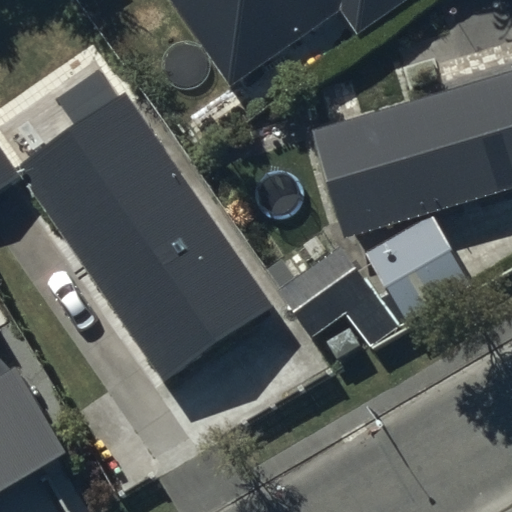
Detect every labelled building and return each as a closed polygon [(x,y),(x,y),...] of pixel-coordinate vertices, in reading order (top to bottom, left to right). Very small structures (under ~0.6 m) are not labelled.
[(279,304),(69,0),(55,0),(0,38),(0,75),(48,145),(21,163),(170,379),(279,304)] [(178,0),(238,81),(343,5),(361,29),(401,0),(178,0)] [(511,72),(320,128),(350,234),(511,187),(511,72)] [(475,277),(436,212),(372,251),(411,315),(475,277)] [(405,321),(343,243),(284,286),(320,332),(350,309),(377,344),(405,321)] [(0,468),(9,463),(21,484),(83,447),(15,335),(0,344),(0,468)]
